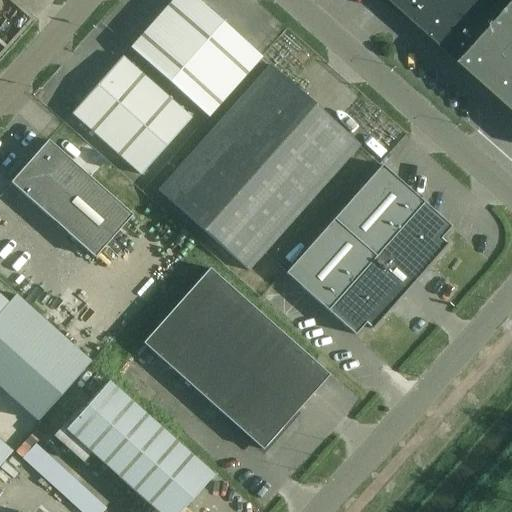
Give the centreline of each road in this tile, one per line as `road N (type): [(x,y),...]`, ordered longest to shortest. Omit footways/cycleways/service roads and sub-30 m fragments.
road 1 (unclassified): [(511,192),(292,0)]
road 2 (unclassified): [(319,511),(511,293)]
road 3 (unclassified): [(0,97),(85,0)]
